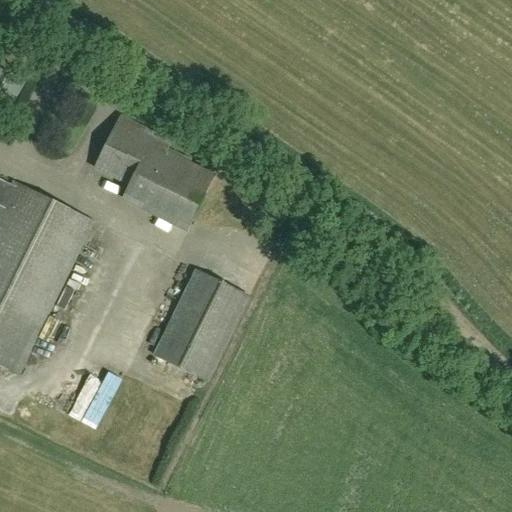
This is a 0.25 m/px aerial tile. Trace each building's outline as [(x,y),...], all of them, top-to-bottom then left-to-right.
[(5,92),(24,101),(34,81),(15,72),(5,92)] [(121,117),(95,170),(130,187),(129,188),(193,220),(214,176),(166,153),(171,142),(121,117)] [(0,209),(0,367),(17,376),(94,221),(13,182),(12,186),(0,179),(0,206),(1,207),(0,209)] [(249,297),(196,271),(154,356),(207,382),(249,297)] [(71,308),(81,290),(73,286),(63,304),(71,308)] [(60,345),(71,322),(56,315),(45,337),(60,345)]
